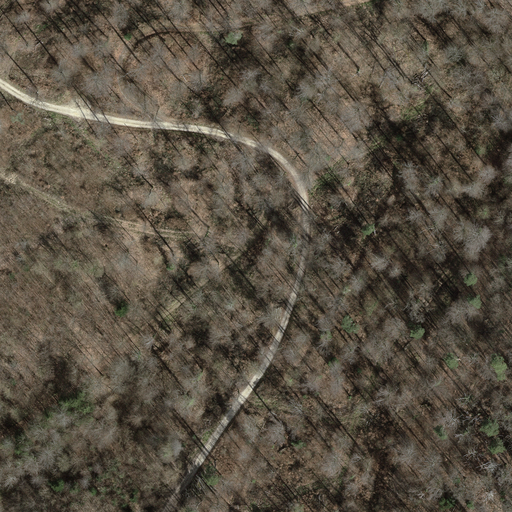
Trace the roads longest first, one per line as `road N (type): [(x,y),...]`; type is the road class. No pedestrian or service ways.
road 1 (track): [(168,511),(286,317),(308,238),(302,183),(286,160),(254,142),(66,110),(0,82)]
road 2 (track): [(162,123),(133,103),(119,78),(139,34),(364,0)]
